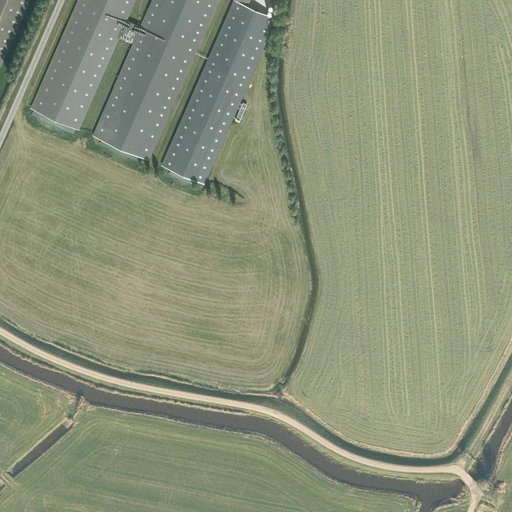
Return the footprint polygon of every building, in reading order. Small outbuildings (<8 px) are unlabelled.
[(0,0),(0,66),(29,0),(0,0)] [(152,0),(94,135),(148,159),(217,0),(78,0),(32,108),(78,128),(133,0),(152,0)] [(234,0),(162,165),(203,183),(275,18),(247,6),(249,0),(234,0)] [(131,43),(138,25),(127,20),(120,38),(131,43)] [(247,104),(243,102),(235,120),(239,121),(247,104)] [(17,474),(24,464),(20,460),(12,470),(17,474)]
